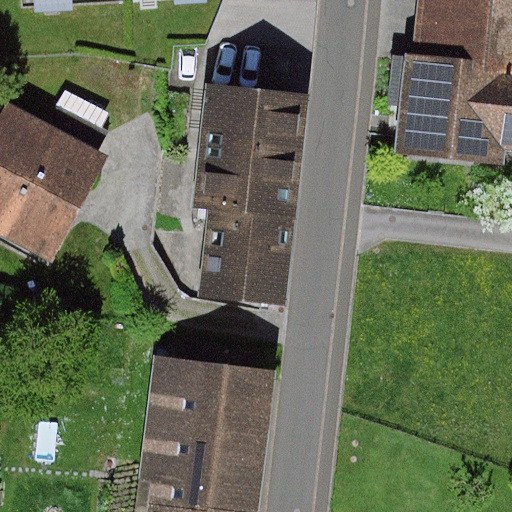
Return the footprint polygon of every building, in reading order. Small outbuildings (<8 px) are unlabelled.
[(34,0),(35,14),(75,11),(74,0),(175,0),(176,6),(210,4),(209,0),(34,0)] [(511,0),(419,0),(414,54),(396,52),(390,107),(401,108),(396,153),(504,165),(505,151),(511,152),(511,0)] [(312,97),(208,84),(193,209),(210,211),(199,297),(286,308),(312,97)] [(0,240),(50,268),(110,158),(99,152),(109,132),(102,128),(110,115),(66,91),(48,125),(10,105),(0,123),(0,240)] [(259,511),(278,372),(156,356),(136,511),(259,511)]
